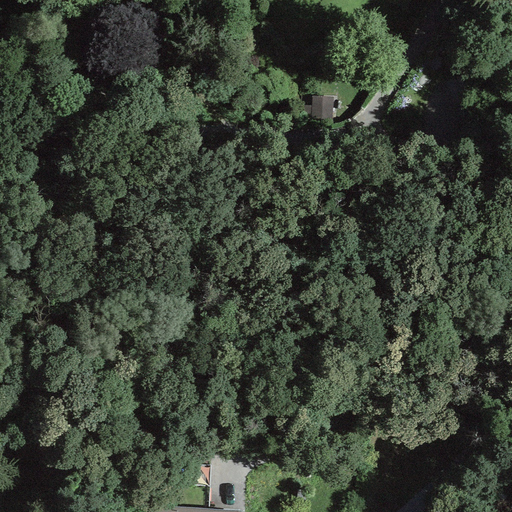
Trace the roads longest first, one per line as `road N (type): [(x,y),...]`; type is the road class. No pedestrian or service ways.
road 1 (track): [(73,134),(239,110),(357,134)]
road 2 (unclassified): [(357,134),(511,147)]
